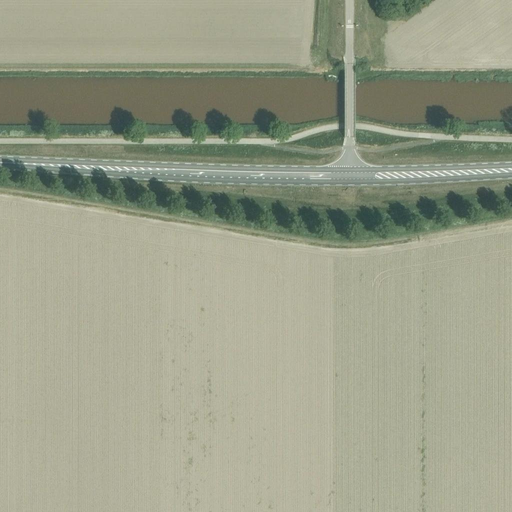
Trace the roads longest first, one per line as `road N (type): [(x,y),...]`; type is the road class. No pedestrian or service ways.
road 1 (secondary): [(22,164),(176,179),(349,182)]
road 2 (secondary): [(349,170),(22,164)]
road 3 (unclassified): [(349,170),(349,0)]
road 4 (secondary): [(349,182),(511,175)]
road 5 (secondary): [(511,165),(349,170)]
